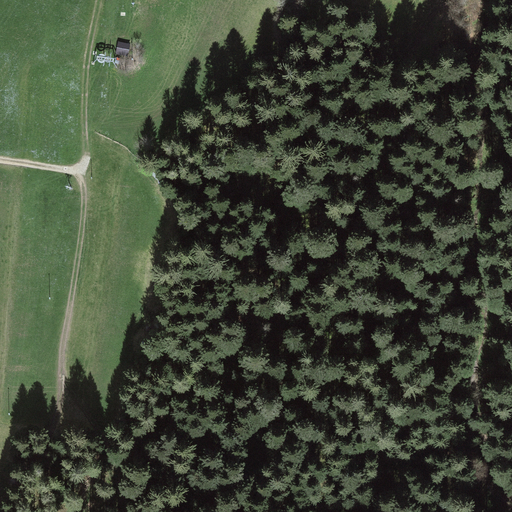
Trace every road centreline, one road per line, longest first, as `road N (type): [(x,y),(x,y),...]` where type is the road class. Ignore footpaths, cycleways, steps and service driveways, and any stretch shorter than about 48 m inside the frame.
road 1 (track): [(0,160),(79,169),(85,189),(51,425),(2,511)]
road 2 (track): [(98,0),(86,65),(87,155),(79,169)]
road 3 (track): [(60,387),(103,448),(119,511)]
